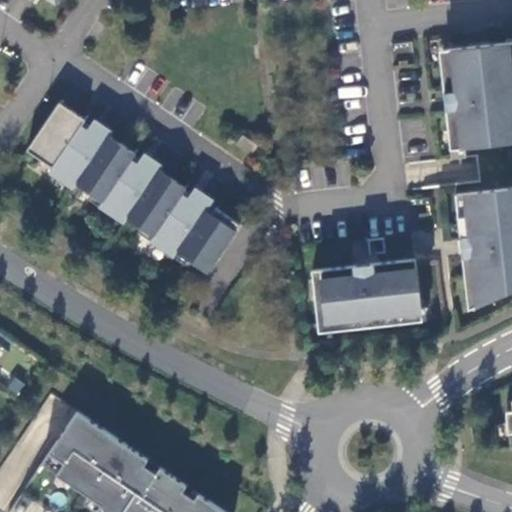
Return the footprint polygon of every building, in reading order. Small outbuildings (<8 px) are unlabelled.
[(441,63),(451,150),(511,143),(511,42),(447,50),(448,62),(441,63)] [(440,51),(441,63),(448,62),(447,50),(440,51)] [(87,122),(61,105),(28,153),(209,275),(242,226),(217,209),(213,215),(208,212),(212,206),(199,197),(195,203),(184,195),(188,190),(148,163),(144,169),(133,161),(137,156),(98,130),(94,135),(83,128),(87,122)] [(259,147),(245,138),(239,147),(252,156),(259,147)] [(511,188),(456,195),(458,217),(467,223),(468,236),(467,236),(461,237),(468,299),(486,297),(489,301),(511,290),(511,288),(511,281),(511,280),(511,188)] [(458,217),(461,237),(467,236),(468,236),(467,223),(458,217)] [(416,309),(422,309),(416,260),(313,271),(319,325),(341,323),(342,331),(388,325),(387,317),(398,316),(399,324),(417,322),(416,309)] [(468,299),(469,310),(489,301),(486,297),(468,299)] [(387,317),(388,325),(399,324),(398,316),(387,317)] [(319,325),(320,333),(342,331),(341,323),(319,325)] [(152,459),(81,411),(46,464),(105,504),(102,509),(105,511),(230,511),(203,493),(199,499),(187,491),(191,485),(164,467),(160,472),(148,464),(152,459)]
